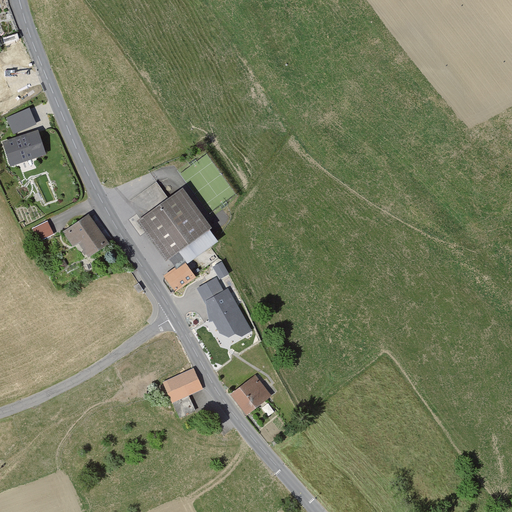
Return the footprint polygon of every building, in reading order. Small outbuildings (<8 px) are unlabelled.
[(9,50),(23,47),(20,31),(6,34),(9,50)] [(7,118),(14,133),(35,124),(29,109),(7,118)] [(37,131),(4,142),(11,165),(45,154),(37,131)] [(141,216),(167,197),(157,182),(130,201),(141,216)] [(183,188),(140,220),(167,256),(169,254),(177,264),(185,258),(187,261),(217,239),(208,227),(210,225),(183,188)] [(89,216),(64,232),(73,246),(79,242),(89,256),(108,243),(89,216)] [(48,220),(32,228),(38,242),(54,234),(48,220)] [(67,266),(64,260),(59,263),(62,269),(67,266)] [(214,267),(220,278),(228,273),(222,262),(214,267)] [(186,263),(166,276),(174,288),(194,276),(186,263)] [(216,277),(198,288),(221,331),(229,333),(234,329),(242,333),(250,329),(227,289),(224,290),(216,277)] [(139,283),(134,286),(138,293),(143,290),(139,283)] [(164,382),(172,401),(188,394),(200,389),(192,370),(164,382)] [(233,393),(248,412),(269,396),(254,377),(233,393)] [(188,394),(172,401),(179,417),(195,410),(188,394)]
